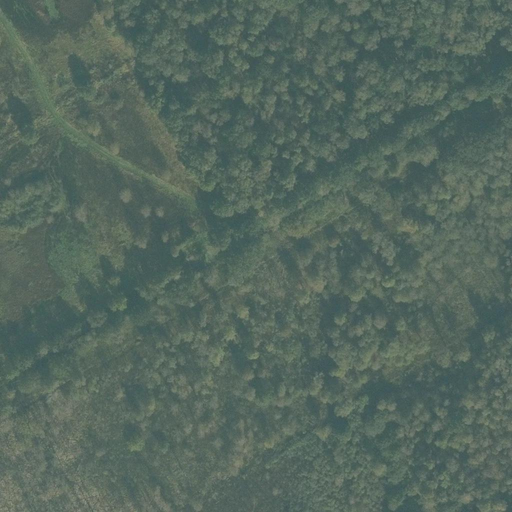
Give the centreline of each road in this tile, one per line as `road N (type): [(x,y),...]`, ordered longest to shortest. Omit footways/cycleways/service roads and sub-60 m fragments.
road 1 (track): [(0,15),(66,130),(179,194),(244,218),(511,60)]
road 2 (track): [(244,218),(0,366)]
